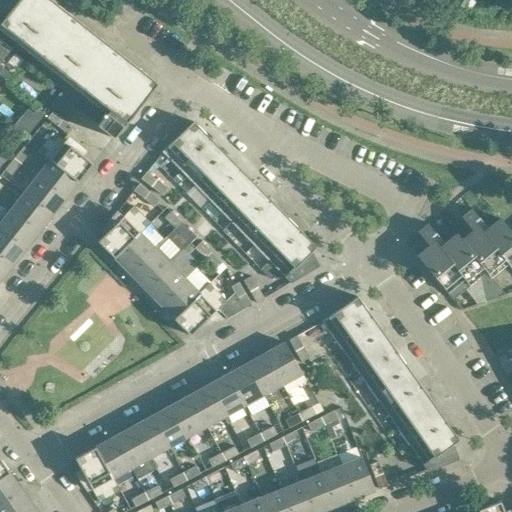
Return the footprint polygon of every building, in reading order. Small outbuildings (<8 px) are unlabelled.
[(157,83),(51,0),(5,0),(0,7),(0,16),(3,19),(0,22),(0,23),(109,110),(97,125),(113,138),(125,122),(126,123),(147,97),(157,83)] [(13,49),(0,38),(0,59),(3,61),(13,49)] [(44,65),(32,56),(28,62),(39,71),(44,65)] [(55,74),(44,65),(39,71),(50,80),(55,74)] [(67,83),(55,74),(50,80),(57,85),(62,89),(67,83)] [(73,88),(67,83),(62,89),(58,94),(65,99),(73,88)] [(80,93),(73,88),(65,99),(71,104),(80,93)] [(86,98),(80,93),(71,104),(78,109),(86,98)] [(58,94),(50,104),(70,119),(78,109),(71,104),(65,99),(58,94)] [(102,110),(86,98),(78,109),(93,121),(102,110)] [(53,111),(47,118),(51,121),(57,126),(63,119),(53,111)] [(63,119),(57,126),(68,134),(73,127),(63,119)] [(186,128),(162,152),(254,246),(268,260),(260,269),(270,278),(277,270),(290,283),(319,265),(317,262),(311,252),(316,247),(303,234),(195,124),(193,121),(186,128)] [(92,164),(83,156),(52,132),(37,151),(49,160),(77,183),(92,164)] [(21,163),(31,151),(23,146),(14,157),(21,163)] [(12,175),(21,163),(14,157),(4,169),(12,175)] [(77,183),(49,160),(36,177),(64,199),(77,183)] [(151,187),(157,180),(146,172),(141,179),(151,187)] [(64,199),(36,177),(22,194),(51,216),(64,199)] [(167,188),(157,180),(151,187),(161,195),(167,188)] [(149,192),(139,184),(133,191),(144,199),(149,192)] [(159,200),(149,192),(144,199),(154,207),(159,200)] [(51,216),(22,194),(9,210),(38,233),(51,216)] [(1,204),(0,204),(0,221),(0,222),(0,229),(25,249),(38,233),(9,210),(1,204)] [(114,258),(140,233),(150,223),(134,206),(97,241),(114,258)] [(511,263),(511,233),(500,218),(487,228),(472,209),(466,213),(504,260),(509,266),(511,263)] [(181,222),(170,211),(164,218),(174,228),(181,222)] [(488,273),(504,260),(466,213),(462,216),(473,230),(462,239),(461,240),(488,273)] [(181,222),(174,228),(166,236),(180,252),(195,237),(181,222)] [(461,240),(462,239),(457,233),(443,243),(428,224),(423,228),(470,285),(480,277),(485,301),(505,294),(488,273),(461,240)] [(470,285),(423,228),(418,232),(429,246),(416,256),(452,299),(470,285)] [(25,249),(0,229),(0,257),(12,266),(25,249)] [(129,273),(155,248),(140,233),(114,258),(129,273)] [(211,252),(200,242),(194,248),(204,259),(211,252)] [(144,288),(169,263),(155,248),(129,273),(144,288)] [(221,263),(211,252),(204,259),(215,269),(221,263)] [(0,280),(12,266),(0,257),(0,280)] [(158,303),(184,278),(169,263),(144,288),(158,303)] [(257,287),(250,276),(243,281),(250,292),(257,287)] [(173,318),(199,293),(184,278),(158,303),(173,318)] [(245,293),(238,282),(230,287),(237,298),(245,293)] [(190,335),(215,311),(226,300),(209,283),(199,293),(173,318),(190,335)] [(264,298),(257,287),(250,292),(256,303),(264,298)] [(251,304),(245,293),(237,298),(244,309),(251,304)] [(352,300),(322,321),(427,471),(458,459),(455,451),(452,444),(458,440),(448,425),(362,303),(357,296),(352,300)] [(302,347),(296,336),(289,340),(295,351),(302,347)] [(302,374),(284,342),(265,353),(283,384),(302,374)] [(308,358),(302,347),(295,351),(301,362),(308,358)] [(283,384),(265,353),(247,363),(264,395),(283,384)] [(264,395),(247,363),(228,373),(245,405),(264,395)] [(245,405),(228,373),(209,384),(226,415),(245,405)] [(226,415),(209,384),(190,394),(207,426),(226,415)] [(207,426),(190,394),(171,405),(189,436),(207,426)] [(189,436),(171,405),(152,415),(170,447),(189,436)] [(315,414),(311,406),(298,413),(302,421),(315,414)] [(340,423),(337,418),(333,410),(320,417),(324,425),(325,425),(330,439),(336,437),(332,427),(340,423)] [(302,421),(298,413),(285,420),(289,428),(302,421)] [(170,447),(152,415),(133,425),(151,457),(170,447)] [(324,425),(320,417),(307,424),(311,432),(324,425)] [(133,425),(114,436),(132,468),(138,479),(157,468),(151,457),(133,425)] [(264,441),(277,434),(273,426),(259,433),(264,441)] [(299,438),(295,430),(282,437),(286,445),(299,438)] [(264,441),(259,433),(246,440),(250,447),(264,441)] [(132,468),(114,436),(96,446),(113,478),(132,468)] [(286,445),(282,437),(269,444),(273,452),(286,445)] [(120,490),(113,478),(96,446),(74,458),(99,502),(120,490)] [(225,461),(238,454),(234,446),(221,453),(225,461)] [(260,458),(256,450),(243,457),(247,465),(260,458)] [(225,461),(221,453),(208,459),(212,467),(225,461)] [(247,465),(243,457),(230,463),(234,471),(247,465)] [(374,491),(361,457),(341,465),(354,499),(374,491)] [(0,480),(10,473),(0,459),(0,480)] [(382,473),(377,461),(369,464),(374,477),(382,473)] [(354,499),(341,465),(321,473),(334,507),(354,499)] [(186,480),(200,474),(196,466),(182,472),(186,480)] [(221,478),(217,470),(204,477),(208,485),(221,478)] [(186,480),(182,472),(169,479),(173,487),(186,480)] [(0,506),(22,490),(10,473),(0,480),(0,506)] [(320,511),(334,507),(321,473),(301,481),(313,511),(320,511)] [(387,486),(382,473),(374,477),(379,489),(387,486)] [(208,485),(204,477),(191,483),(195,491),(208,485)] [(313,511),(301,481),(281,489),(290,511),(313,511)] [(148,500),(161,493),(157,485),(144,492),(148,500)] [(185,497),(181,489),(168,496),(172,503),(185,497)] [(290,511),(281,489),(261,497),(266,511),(290,511)] [(0,511),(28,511),(35,507),(22,490),(0,506),(0,511)] [(135,507),(148,500),(144,492),(131,499),(135,507)] [(159,510),(172,503),(168,496),(155,502),(159,510)] [(266,511),(261,497),(241,505),(243,511),(266,511)] [(504,511),(502,508),(500,501),(477,510),(478,511),(504,511)]
